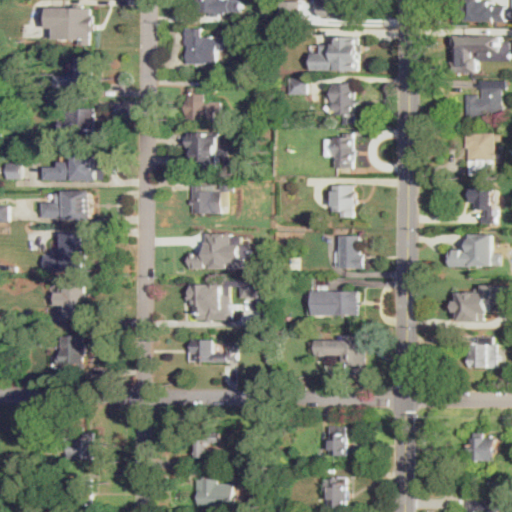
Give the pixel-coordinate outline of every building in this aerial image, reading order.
[(232,0),(232,13),(201,13),(201,5),(198,5),(198,0),(232,0)] [(360,0),(360,2),(355,2),(355,15),(329,14),(329,5),(337,5),(337,2),(340,2),(340,0),(360,0)] [(494,0),(494,2),(498,2),(498,5),(509,5),(509,7),(511,7),(511,18),(509,18),(509,20),(457,20),(457,0),(494,0)] [(97,29),(97,31),(93,31),(93,44),(83,43),(83,38),(73,38),(73,27),(69,27),(69,8),(94,8),(94,23),(97,23),(97,29)] [(271,16),(267,21),(261,17),(264,11),(271,16)] [(204,29),(204,37),(209,37),(212,37),(212,34),(217,34),(217,37),(227,37),(227,49),(227,50),(222,50),(222,63),(209,63),(209,64),(191,64),(191,45),(189,45),(189,29),(204,29)] [(47,44),(47,45),(31,45),(31,34),(47,35),(47,44)] [(316,51),(315,69),(362,70),(363,35),(338,34),(338,43),(325,43),(325,51),(316,51)] [(456,34),(456,59),(454,60),(453,70),(480,70),(479,58),(511,58),(511,40),(503,40),(503,34),(456,34)] [(88,87),(59,87),(59,75),(79,75),(78,58),(95,57),(95,78),(92,78),(92,87),(88,87)] [(315,91),(297,91),(297,77),(315,77),(315,91)] [(506,80),(506,109),(497,109),(497,115),(470,115),(470,98),(486,98),(486,90),(483,90),(483,80),(506,80)] [(358,101),(358,103),(358,124),(346,123),(346,115),(339,115),(339,103),(336,103),(336,81),(358,81),(358,101)] [(203,90),(203,93),(211,93),(211,101),(208,101),(208,119),(191,119),(191,114),(188,114),(188,100),(191,100),(191,88),(203,88),(203,90)] [(95,122),(95,130),(62,130),(62,120),(69,120),(69,107),(99,107),(99,122),(95,122)] [(269,115),(269,119),(269,122),(259,122),(259,113),(268,113),(268,115),(269,115)] [(277,143),(265,143),(265,131),(277,131),(277,143)] [(356,150),(356,156),(356,167),(340,167),(340,156),(329,156),(329,144),(338,144),(338,136),(341,136),(341,133),(357,133),(356,150)] [(498,133),(498,134),(503,134),(503,140),(498,140),(498,173),(487,173),(487,175),(472,175),(473,147),(470,147),(470,133),(498,133)] [(206,168),(194,168),(194,139),(211,139),(211,163),(206,163),(206,168)] [(91,155),(102,155),(102,151),(108,151),(108,179),(50,178),(50,166),(64,166),(64,160),(79,160),(80,151),(91,151),(91,155)] [(12,177),(12,161),(27,161),(27,177),(12,177)] [(234,175),(234,191),(231,190),(230,207),(225,206),(225,214),(195,212),(195,204),(192,204),(193,199),(195,199),(196,184),(217,185),(217,188),(222,188),(223,174),(234,175)] [(85,182),(85,193),(90,193),(90,216),(67,216),(67,194),(60,194),(60,182),(85,182)] [(358,185),(358,191),(360,191),(360,205),(358,205),(358,216),(346,216),(346,211),(341,211),(341,206),(337,205),(337,185),(358,185)] [(500,209),(500,223),(485,223),(486,215),(488,215),(488,210),(478,210),(478,202),(474,202),(474,186),(496,187),(496,208),(500,209)] [(16,219),(0,219),(0,203),(15,203),(16,219)] [(193,267),(248,268),(248,243),(236,243),(236,231),(210,231),(210,251),(193,251),(193,267)] [(91,246),(91,270),(55,269),(56,254),(65,254),(66,232),(82,232),(82,246),(91,246)] [(450,248),(451,265),(503,265),(504,252),(495,252),(495,232),(470,232),(469,248),(450,248)] [(364,246),(364,253),(368,253),(368,268),(343,268),(343,235),(364,235),(364,246)] [(55,254),(48,254),(47,265),(64,266),(64,248),(55,247),(55,254)] [(192,282),(192,299),(195,300),(195,312),(200,312),(199,318),(236,318),(236,307),(226,306),(225,282),(192,282)] [(458,289),(458,319),(487,320),(487,311),(492,310),(492,301),(511,301),(511,283),(485,283),(485,289),(458,289)] [(88,284),(88,293),(90,293),(90,300),(88,300),(88,318),(69,318),(69,312),(62,312),(62,306),(59,306),(59,292),(62,292),(62,284),(88,284)] [(316,289),(316,313),(361,313),(362,289),(316,289)] [(361,334),(360,339),(363,339),(363,366),(351,366),(351,362),(345,362),(345,354),(330,354),(330,339),(348,339),(348,335),(361,334)] [(86,335),(86,343),(90,342),(90,356),(87,356),(88,367),(66,368),(66,363),(62,363),(62,356),(66,356),(66,335),(86,335)] [(496,336),(496,344),(498,344),(498,367),(471,367),(471,351),(474,351),(474,343),(480,343),(480,336),(496,336)] [(215,339),(215,353),(230,353),(230,342),(243,342),(243,362),(193,362),(194,339),(215,339)] [(350,447),(350,456),(334,456),(334,426),(351,426),(350,447)] [(97,437),(97,458),(72,458),(72,444),(68,444),(68,437),(86,437),(86,432),(97,432),(97,437)] [(200,432),(226,432),(227,444),(217,444),(217,461),(215,461),(200,461),(200,432)] [(487,437),(499,438),(498,460),(474,460),(474,437),(477,437),(477,432),(487,432),(487,437)] [(60,453),(42,453),(42,437),(57,437),(60,437),(60,453)] [(35,456),(28,457),(27,448),(33,447),(35,456)] [(221,478),(220,505),(201,504),(202,477),(221,478)] [(350,478),(350,490),(353,490),(353,500),(350,500),(350,508),(333,508),(328,507),(328,496),(333,496),(333,490),(327,490),(327,481),(333,481),(333,478),(350,478)] [(95,494),(95,507),(85,507),(85,501),(77,501),(77,479),(95,479),(95,494)] [(507,491),(489,491),(489,480),(507,480),(507,491)] [(509,502),(509,511),(500,511),(470,511),(470,499),(470,495),(502,496),(502,502),(509,502)]
